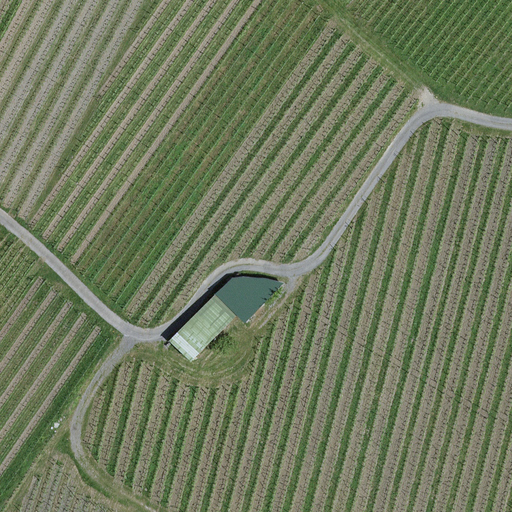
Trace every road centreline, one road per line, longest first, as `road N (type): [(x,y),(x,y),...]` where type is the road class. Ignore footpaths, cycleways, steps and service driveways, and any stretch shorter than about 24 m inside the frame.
road 1 (track): [(0,219),(112,321),(155,335),(229,265),(291,269),(315,261),(423,120),(448,114),(511,127)]
road 2 (track): [(134,334),(81,401),(71,433),(94,477),(141,511)]
